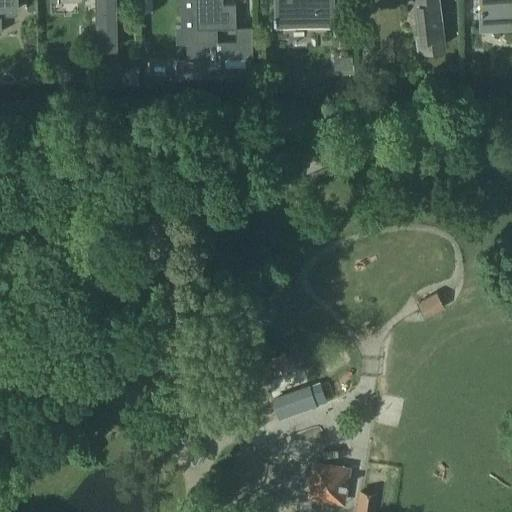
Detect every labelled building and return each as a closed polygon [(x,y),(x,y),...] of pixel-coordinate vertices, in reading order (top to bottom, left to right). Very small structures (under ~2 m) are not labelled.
[(0,0),(0,31),(2,32),(1,2),(16,2),(16,9),(18,9),(17,0),(0,0)] [(35,0),(26,0),(27,10),(35,10),(35,0)] [(96,0),(97,48),(117,47),(115,0),(96,0)] [(185,0),(185,24),(176,25),(176,40),(186,39),(186,56),(176,57),(176,75),(253,74),(253,73),(252,18),(245,19),(245,24),(236,24),(236,0),(223,0),(222,0),(185,0)] [(275,0),(275,13),(274,13),(274,18),(276,18),(276,17),(307,16),(307,22),(333,21),(333,17),(335,17),(335,13),(333,13),(333,0),(275,0)] [(354,0),(343,0),(344,17),(355,17),(354,0)] [(415,0),(420,35),(418,36),(419,50),(444,47),(438,0),(415,0)] [(511,22),(511,0),(481,0),(482,23),(511,22)] [(441,299),(436,291),(419,301),(422,308),(426,316),(444,306),(441,299)] [(309,386),(274,399),(280,416),(315,403),(309,386)] [(315,462),(310,496),(343,501),(349,467),(315,462)] [(357,511),(373,511),(377,494),(361,491),(357,511)]
